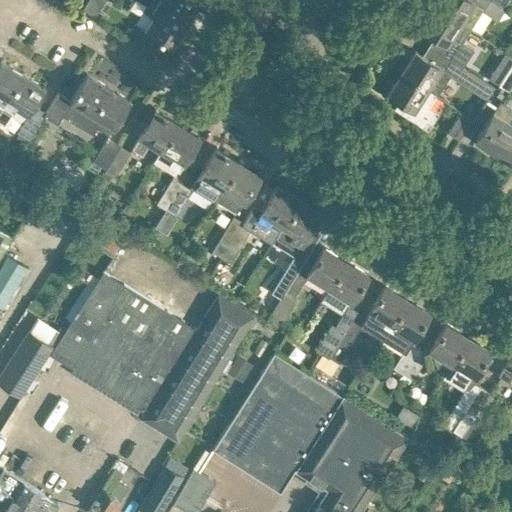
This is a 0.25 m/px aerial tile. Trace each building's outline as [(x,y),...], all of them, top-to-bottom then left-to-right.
[(152,0),(151,3),(185,24),(198,2),(195,0),(152,0)] [(436,0),(434,5),(470,28),(488,0),(436,0)] [(171,46),(185,24),(151,3),(145,12),(151,15),(143,27),(135,22),(128,35),(152,50),(159,39),(171,46)] [(438,51),(438,52),(450,59),(450,58),(461,65),(473,47),(462,40),(470,28),(434,5),(420,26),(438,38),(432,47),(438,51)] [(414,49),(400,71),(436,93),(449,73),(485,97),(493,86),(461,65),(450,58),(450,59),(438,52),(432,61),(414,49)] [(0,105),(2,107),(22,73),(0,60),(0,59),(0,105)] [(508,91),(511,85),(511,62),(498,85),(508,91)] [(436,93),(400,71),(387,92),(406,104),(401,112),(427,129),(434,118),(424,112),(436,93)] [(45,87),(22,73),(2,107),(11,112),(15,106),(28,114),(17,131),(29,138),(44,112),(45,111),(34,104),(45,87)] [(45,111),(44,112),(29,138),(42,117),(58,127),(62,119),(93,138),(97,131),(108,137),(110,134),(131,100),(86,73),(70,99),(58,92),(45,111)] [(497,153),(511,130),(511,106),(501,99),(475,139),(497,153)] [(149,141),(160,148),(177,122),(155,108),(138,135),(138,136),(131,147),(142,153),(149,141)] [(447,131),(458,138),(472,118),(461,111),(447,131)] [(182,162),(199,135),(177,122),(160,148),(153,160),(175,173),(182,162)] [(511,130),(497,153),(511,162),(511,130)] [(104,171),(104,172),(120,146),(120,145),(119,147),(106,139),(92,161),(105,169),(104,171)] [(129,151),(120,146),(104,172),(113,178),(129,151)] [(214,199),(238,160),(216,146),(199,173),(192,185),(214,199)] [(243,201),(260,173),(238,160),(214,199),(235,212),(242,201),(243,201)] [(155,203),(165,209),(181,183),(171,177),(155,203)] [(190,188),(181,183),(165,209),(174,214),(190,188)] [(271,218),(283,225),(299,198),(277,184),(260,212),(253,223),(264,230),(271,218)] [(306,236),(321,211),(299,198),(283,225),(272,242),(293,255),(271,291),(280,297),(296,271),(314,241),(306,236)] [(79,233),(112,254),(124,237),(90,215),(79,233)] [(217,263),(243,221),(233,215),(217,241),(207,256),(217,263)] [(225,268),(235,252),(251,226),(243,221),(217,263),(225,268)] [(0,225),(0,258),(14,234),(0,225)] [(306,273),(328,287),(345,259),(323,246),(306,273)] [(0,318),(3,313),(1,312),(28,264),(7,253),(0,265),(0,318)] [(349,299),(351,300),(368,273),(345,259),(328,287),(320,300),(341,313),(347,303),(349,299)] [(91,285),(80,302),(87,306),(98,289),(109,271),(102,267),(91,285)] [(296,271),(280,297),(266,318),(275,324),(280,317),(282,318),(294,299),(291,297),(304,276),(296,271)] [(122,279),(69,365),(72,366),(144,411),(197,327),(197,326),(194,323),(193,325),(183,318),(184,317),(180,315),(180,316),(169,310),(170,309),(122,279)] [(382,337),(390,325),(407,298),(385,284),(366,314),(357,309),(347,326),(328,356),(338,362),(361,324),(382,337)] [(144,411),(141,416),(177,438),(232,349),(255,312),(219,291),(197,326),(197,327),(144,411)] [(410,337),(411,338),(412,338),(429,311),(407,298),(390,325),(382,337),(402,350),(410,337)] [(347,326),(357,309),(347,303),(341,313),(334,323),(331,321),(314,348),(328,356),(347,326)] [(60,334),(71,317),(64,313),(53,329),(60,334)] [(60,334),(49,352),(57,357),(68,339),(78,321),(71,317),(60,334)] [(441,375),(442,376),(468,335),(446,322),(429,349),(433,351),(432,353),(432,356),(432,358),(432,360),(433,363),(434,365),(434,367),(436,369),(437,371),(439,373),(441,375)] [(24,328),(0,365),(0,383),(18,395),(50,345),(24,328)] [(451,430),(463,410),(479,385),(471,380),(490,349),(468,335),(442,376),(442,377),(463,390),(442,425),(451,430)] [(393,367),(402,372),(418,347),(409,341),(393,367)] [(402,372),(412,378),(428,352),(418,347),(402,372)] [(212,447),(213,448),(280,491),(293,469),(294,469),(340,395),(292,365),(267,351),(212,447)] [(511,382),(511,351),(505,363),(506,363),(499,374),(511,382)] [(238,354),(229,369),(242,378),(252,363),(238,354)] [(479,385),(463,410),(451,430),(460,436),(489,391),(479,385)] [(358,511),(407,436),(341,394),(340,395),(294,469),(306,477),(307,475),(327,487),(310,511),(358,511)] [(168,458),(136,511),(161,511),(186,469),(168,458)] [(0,511),(17,511),(34,486),(2,466),(0,468),(0,511)] [(215,480),(199,470),(192,466),(174,498),(197,511),(215,480)] [(88,511),(112,511),(127,486),(118,481),(121,474),(113,470),(88,511)] [(50,511),(58,500),(34,486),(17,511),(50,511)]
